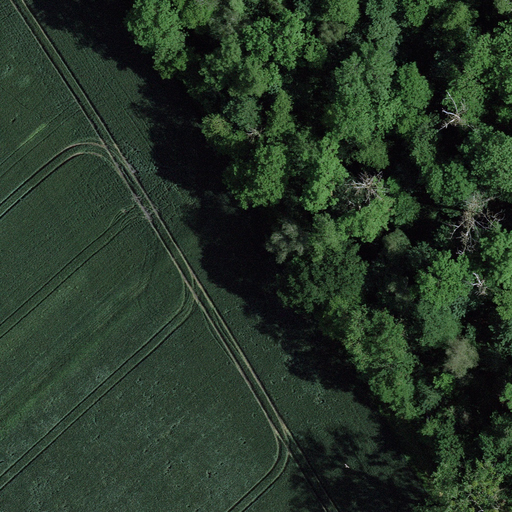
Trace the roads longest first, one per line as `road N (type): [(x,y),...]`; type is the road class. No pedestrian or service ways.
road 1 (track): [(122,0),(463,511)]
road 2 (track): [(0,410),(252,186)]
